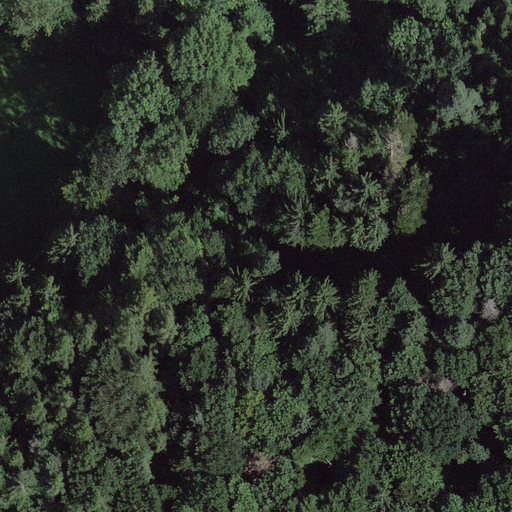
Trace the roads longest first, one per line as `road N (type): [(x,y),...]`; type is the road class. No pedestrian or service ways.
road 1 (track): [(511,200),(415,276),(388,317),(377,365),(386,412),(412,466),(449,511)]
road 2 (track): [(146,115),(251,0)]
